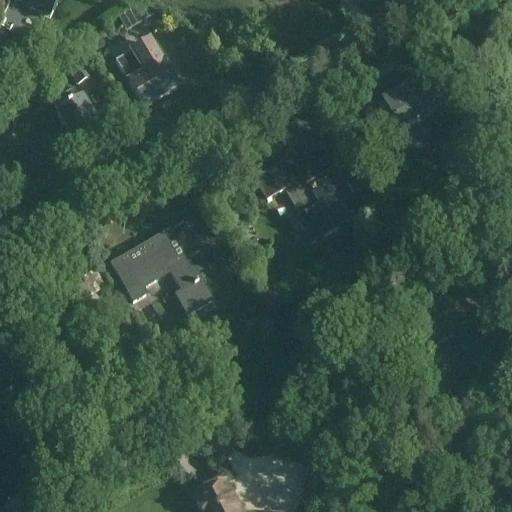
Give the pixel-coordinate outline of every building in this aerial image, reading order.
[(16,0),(15,3),(50,20),(59,0),(16,0)] [(148,45),(115,64),(143,111),(178,91),(163,66),(162,67),(155,56),(148,45)] [(67,68),(74,64),(70,56),(63,60),(67,68)] [(80,63),(68,70),(78,87),(90,79),(80,63)] [(445,111),(438,101),(426,80),(385,105),(392,117),(379,125),(400,159),(415,150),(405,135),(445,111)] [(73,92),(53,104),(58,113),(56,115),(77,150),(102,135),(81,100),(79,102),(73,92)] [(336,167),(338,170),(318,182),(302,156),(256,185),(269,205),(292,191),(308,218),(304,220),(305,221),(299,224),(312,246),(352,223),(335,195),(349,187),(354,195),(367,187),(350,159),(336,167)] [(161,240),(111,269),(133,307),(145,300),(141,293),(170,276),(181,296),(175,299),(187,318),(212,303),(186,260),(213,245),(197,218),(182,227),(186,235),(166,247),(161,240)] [(392,269),(398,281),(408,275),(401,264),(392,269)] [(474,295),(442,313),(449,325),(453,332),(485,314),(481,308),(474,295)] [(112,355),(121,370),(130,365),(122,350),(112,355)] [(0,409),(1,411),(10,405),(5,383),(0,372),(0,409)] [(242,511),(227,484),(190,504),(194,511),(242,511)]
